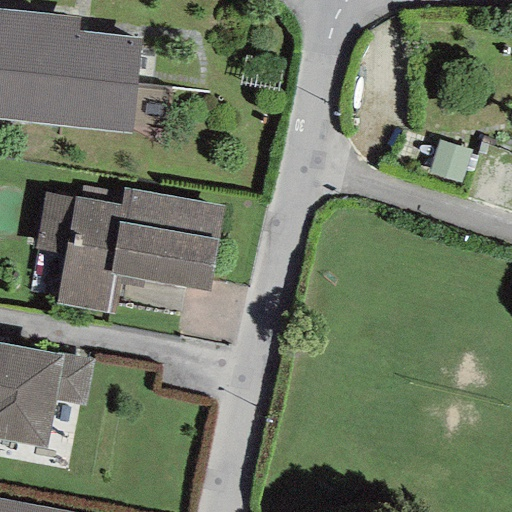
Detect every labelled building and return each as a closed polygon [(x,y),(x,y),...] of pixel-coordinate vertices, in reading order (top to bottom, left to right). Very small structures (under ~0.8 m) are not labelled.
[(0,118),(129,132),(139,38),(75,31),(77,19),(0,10),(0,118)] [(63,255),(55,304),(113,315),(118,285),(139,288),(141,279),(207,290),(222,206),(122,189),(121,195),(81,188),(80,198),(44,192),(34,250),(63,255)] [(0,441),(45,450),(54,402),(63,356),(0,344),(0,441)] [(63,356),(54,402),(83,407),(92,362),(63,356)] [(61,511),(0,500),(0,511),(61,511)]
